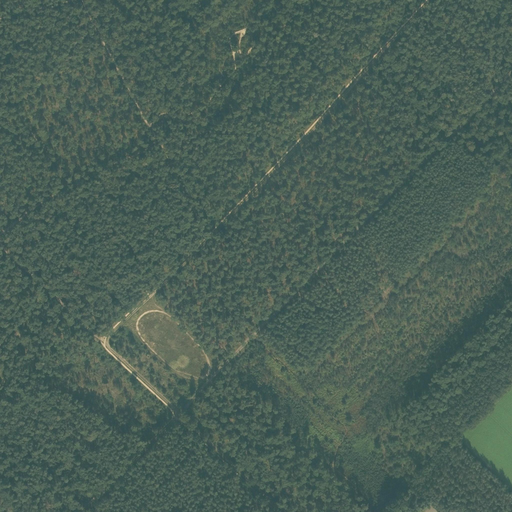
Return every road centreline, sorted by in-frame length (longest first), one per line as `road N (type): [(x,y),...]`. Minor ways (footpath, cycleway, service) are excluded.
road 1 (track): [(433,0),(109,339),(278,511)]
road 2 (track): [(511,70),(85,511)]
